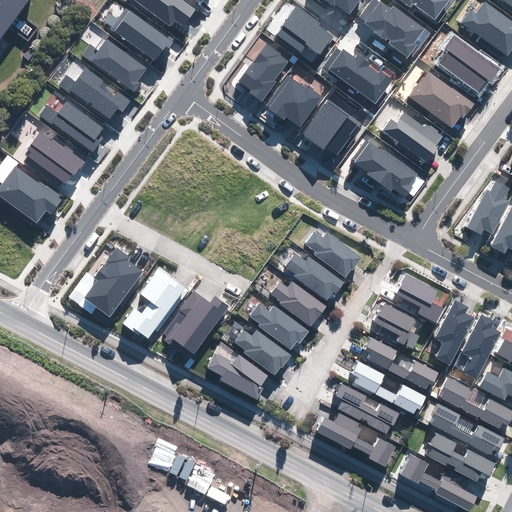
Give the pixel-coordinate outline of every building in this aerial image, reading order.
[(0,0),(0,38),(28,0),(0,0)] [(67,0),(78,8),(84,0),(67,0)] [(135,0),(171,25),(175,19),(184,26),(196,9),(182,0),(135,0)] [(325,0),(334,6),(335,3),(350,14),(359,0),(325,0)] [(392,10),(377,0),(371,0),(360,17),(366,21),(365,22),(376,30),(374,32),(411,59),(430,32),(394,6),(392,10)] [(400,0),(410,7),(413,3),(439,22),(453,2),(449,0),(400,0)] [(58,9),(59,10),(60,11),(62,11),(64,11),(65,11),(67,10),(68,8),(68,6),(68,5),(67,3),(66,2),(64,1),(63,1),(61,1),(59,2),(58,3),(57,5),(57,7),(58,9)] [(471,11),(462,24),(508,55),(511,49),(511,21),(484,3),(476,14),(471,11)] [(320,23),(296,6),(276,34),(314,62),(333,36),(319,26),(320,23)] [(113,26),(111,28),(155,60),(161,51),(165,54),(173,43),(126,8),(117,19),(110,14),(105,21),(113,26)] [(48,21),(49,23),(51,24),(52,24),(54,24),(56,23),(57,22),(58,21),(59,19),(58,17),(58,16),(56,14),(55,14),(53,13),(51,14),(50,15),(48,16),(48,18),(48,20),(48,21)] [(40,33),(42,35),(43,35),(45,36),(47,36),(48,35),(50,34),(50,33),(51,31),(51,29),(50,27),(49,26),(47,25),(45,25),(43,25),(42,26),(41,28),(40,30),(40,31),(40,33)] [(33,44),(34,46),(35,47),(37,47),(39,47),(40,47),(42,45),(43,44),(43,42),(43,40),(42,39),(41,38),(39,37),(38,36),(36,37),(34,38),(33,39),(32,41),(32,43),(33,44)] [(90,45),(82,55),(134,91),(140,83),(137,81),(148,66),(108,37),(98,51),(90,45)] [(448,51),(440,64),(479,91),(487,79),(491,81),(500,69),(454,37),(446,49),(448,51)] [(288,60),(267,44),(240,81),(252,91),(251,93),(262,101),(276,82),(274,80),(288,60)] [(338,47),(323,68),(337,78),(339,76),(376,103),(392,80),(381,71),(379,74),(369,66),(370,64),(358,55),(356,59),(338,47)] [(66,76),(59,86),(108,121),(117,108),(123,112),(130,101),(118,92),(114,98),(99,87),(103,82),(86,69),(76,83),(66,76)] [(422,77),(409,96),(453,127),(460,116),(463,118),(473,104),(428,73),(424,78),(422,77)] [(288,77),(266,106),(284,119),(286,116),(301,126),(322,98),(306,86),(305,89),(288,77)] [(47,105),(40,115),(92,153),(103,137),(98,134),(104,126),(69,100),(59,113),(47,105)] [(328,103),(304,136),(323,150),(325,147),(337,155),(351,136),(349,135),(358,124),(328,103)] [(391,120),(384,131),(428,161),(438,145),(437,145),(443,137),(426,125),(424,127),(404,114),(397,124),(391,120)] [(51,140),(40,132),(28,148),(32,151),(29,156),(65,183),(72,174),(74,175),(80,167),(80,168),(85,161),(53,138),(51,140)] [(382,151),(368,141),(353,163),(369,173),(368,175),(391,191),(392,189),(405,198),(413,187),(409,185),(418,173),(383,150),(382,151)] [(15,168),(0,188),(0,195),(37,222),(46,209),(51,213),(61,200),(15,168)] [(487,190),(468,227),(481,234),(484,229),(492,233),(509,202),(503,199),(509,188),(496,182),(491,192),(487,190)] [(511,208),(511,209),(493,245),(504,251),(507,246),(511,248),(511,208)] [(314,232),(305,244),(316,252),(314,254),(345,277),(352,269),(353,270),(362,258),(328,232),(323,239),(314,232)] [(98,279),(85,298),(110,316),(143,272),(127,260),(129,258),(116,249),(95,277),(98,279)] [(294,255),(286,267),(296,275),(295,276),(326,300),(332,292),(335,294),(344,282),(310,256),(305,263),(294,255)] [(135,309),(124,324),(139,335),(140,332),(152,340),(187,291),(159,271),(142,295),(151,301),(142,314),(135,309)] [(437,291),(407,275),(397,294),(422,307),(419,313),(436,322),(443,308),(431,302),(437,291)] [(280,283),(272,294),(282,302),(280,303),(310,326),(316,318),(318,319),(327,307),(293,282),(288,288),(280,283)] [(165,341),(190,359),(228,307),(215,297),(210,303),(195,292),(181,311),(165,333),(169,336),(165,341)] [(468,307),(455,301),(435,338),(445,343),(437,357),(450,364),(474,318),(465,313),(468,307)] [(415,320),(385,304),(380,313),(375,322),(401,336),(398,341),(412,348),(419,336),(409,331),(415,320)] [(259,305),(250,316),(261,324),(259,326),(291,349),(297,341),(300,343),(309,331),(275,306),(269,313),(259,305)] [(494,322),(482,315),(462,352),(471,357),(463,371),(476,378),(501,333),(491,327),(494,322)] [(246,350),(244,352),(274,374),(280,366),(282,367),(291,356),(256,331),(253,336),(244,329),(235,342),(246,350)] [(396,350),(372,337),(366,348),(373,352),(369,360),(425,390),(429,383),(433,385),(440,373),(417,361),(410,373),(390,362),(396,350)] [(511,343),(505,339),(497,353),(511,360),(511,343)] [(215,354),(208,368),(223,375),(221,380),(258,398),(263,388),(261,386),(268,376),(239,355),(233,363),(215,354)] [(384,374),(359,361),(354,372),(361,376),(356,384),(413,414),(418,405),(422,407),(427,397),(404,385),(398,397),(378,386),(384,374)] [(488,373),(480,387),(504,400),(507,394),(511,396),(511,372),(505,368),(499,379),(488,373)] [(470,389),(448,377),(438,396),(499,428),(502,422),(508,425),(511,417),(511,411),(490,400),(484,411),(464,400),(470,389)] [(366,397),(342,385),(337,396),(344,400),(339,409),(387,434),(392,424),(393,425),(399,414),(381,405),(377,412),(362,404),(366,397)] [(460,416),(438,404),(432,416),(436,418),(433,424),(489,455),(493,449),(498,452),(505,440),(480,427),(474,438),(454,427),(460,416)] [(325,418),(318,432),(385,467),(396,447),(380,439),(375,448),(356,438),(361,429),(356,427),(358,423),(340,413),(334,423),(325,418)] [(457,444),(437,433),(425,454),(476,481),(481,471),(489,475),(495,464),(470,451),(466,458),(452,451),(457,444)] [(156,457),(150,452),(137,468),(143,473),(156,457)] [(427,464),(411,455),(401,475),(417,483),(419,480),(439,490),(437,494),(469,511),(477,497),(444,480),(442,483),(423,472),(427,464)] [(188,484),(181,495),(194,503),(200,492),(188,484)]
